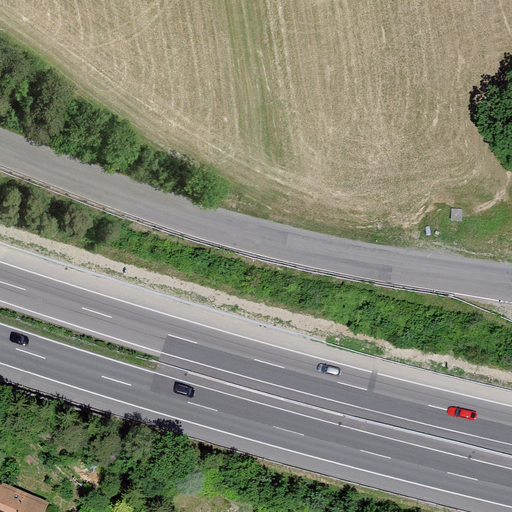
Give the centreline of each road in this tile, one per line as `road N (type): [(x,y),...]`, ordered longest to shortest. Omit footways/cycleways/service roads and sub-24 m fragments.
road 1 (motorway): [(511,424),(283,366),(0,279)]
road 2 (tertiary): [(0,148),(268,244),(511,286)]
road 3 (motorway): [(0,344),(511,489)]
